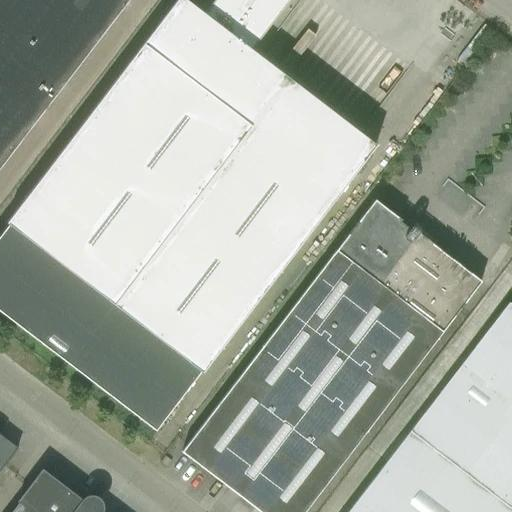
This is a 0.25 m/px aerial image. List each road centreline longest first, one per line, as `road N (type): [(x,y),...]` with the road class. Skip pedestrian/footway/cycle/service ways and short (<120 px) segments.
road 1 (unknown): [(145,0),(0,189)]
road 2 (unclassified): [(180,511),(0,374)]
road 3 (unknown): [(412,193),(511,67)]
